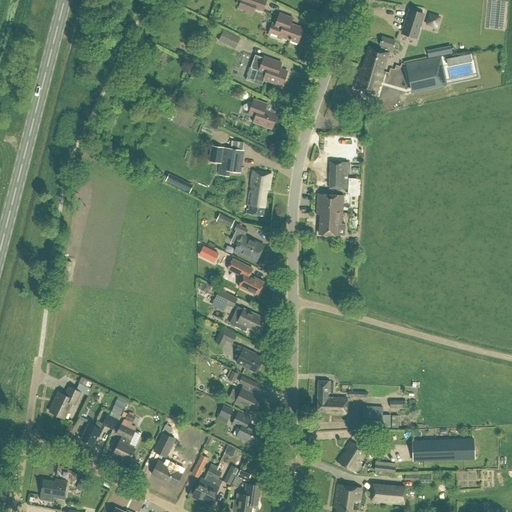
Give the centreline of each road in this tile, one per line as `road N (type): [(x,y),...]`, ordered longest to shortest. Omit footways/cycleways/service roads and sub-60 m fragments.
road 1 (unclassified): [(280,511),(292,163),(349,0)]
road 2 (secondary): [(0,253),(64,0)]
road 3 (track): [(511,358),(292,300)]
road 4 (residential): [(26,434),(179,511)]
